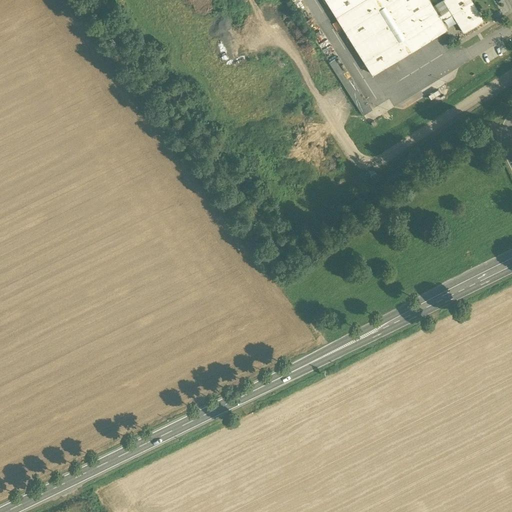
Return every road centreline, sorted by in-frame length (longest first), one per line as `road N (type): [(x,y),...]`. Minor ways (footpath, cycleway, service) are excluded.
road 1 (secondary): [(511,262),(6,511)]
road 2 (track): [(70,0),(329,353)]
